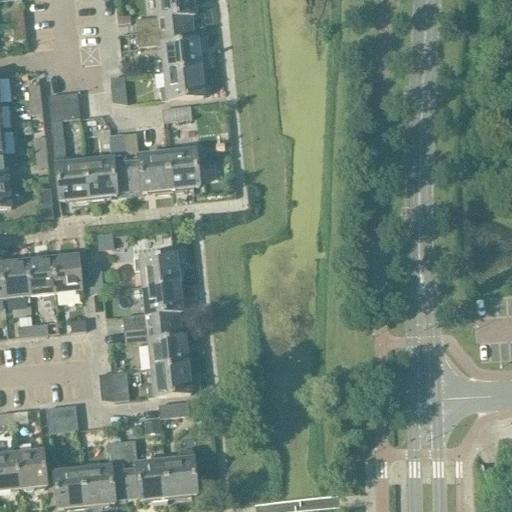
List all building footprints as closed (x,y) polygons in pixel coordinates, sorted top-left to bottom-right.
[(184,32),(182,20),(194,18),(193,12),(195,12),(194,0),(155,0),(157,21),(135,23),(136,37),(184,32)] [(23,28),(21,14),(10,15),(11,29),(23,28)] [(11,29),(13,44),(24,43),(23,28),(11,29)] [(201,72),(199,49),(197,50),(196,44),(185,45),(184,32),(136,37),(137,51),(160,49),(163,76),(201,72)] [(203,95),(201,72),(163,76),(164,92),(159,92),(160,105),(202,101),(201,95),(203,95)] [(126,109),(122,80),(109,82),(112,107),(126,109)] [(40,104),(38,89),(27,90),(28,105),(40,104)] [(79,122),(76,97),(61,98),(64,124),(79,122)] [(64,124),(61,98),(47,100),(50,126),(53,163),(58,205),(64,204),(64,206),(87,204),(83,166),(67,168),(66,162),(64,162),(61,124),(64,124)] [(28,105),(30,119),(41,118),(40,104),(28,105)] [(190,124),(189,110),(161,113),(162,127),(190,124)] [(165,157),(138,160),(136,138),(122,139),(127,186),(139,185),(140,196),(146,196),(146,198),(169,195),(165,157)] [(127,186),(122,139),(108,140),(110,163),(83,166),(87,204),(110,202),(110,200),(116,199),(114,187),(127,186)] [(32,141),(34,157),(45,155),(44,140),(32,141)] [(197,190),(193,148),(180,150),(180,155),(165,157),(169,195),(192,193),(192,191),(197,190)] [(45,155),(34,157),(36,172),(47,170),(45,155)] [(0,212),(10,212),(7,185),(0,186),(0,212)] [(38,194),(40,209),(51,208),(49,193),(38,194)] [(180,288),(177,263),(175,263),(174,257),(133,263),(134,275),(139,275),(141,291),(180,288)] [(81,294),(77,259),(51,262),(54,297),(81,294)] [(54,297),(51,262),(24,264),(28,300),(54,297)] [(28,300),(24,264),(0,266),(0,284),(2,303),(28,300)] [(102,295),(99,266),(86,267),(90,297),(102,295)] [(171,329),(170,316),(180,315),(179,308),(183,308),(180,288),(141,291),(144,317),(121,320),(122,334),(171,329)] [(70,336),(85,335),(84,323),(69,325),(70,336)] [(32,340),(47,339),(46,327),(31,329),(32,340)] [(32,340),(31,329),(17,330),(18,342),(32,340)] [(189,369),(186,346),(184,346),(183,338),(172,340),(171,329),(122,334),(124,348),(146,345),(150,373),(189,369)] [(192,390),(189,369),(150,373),(152,388),(145,388),(147,402),(189,397),(189,391),(192,390)] [(112,391),(132,389),(130,375),(98,379),(100,404),(114,405),(112,391)] [(187,419),(185,405),(157,408),(159,422),(187,419)] [(75,421),(74,410),(46,413),(47,424),(75,421)] [(12,427),(27,426),(26,414),(10,416),(12,427)] [(0,428),(12,427),(10,416),(0,417),(0,428)] [(76,434),(75,421),(47,424),(48,437),(76,434)] [(159,424),(143,425),(144,437),(160,435),(159,424)] [(164,464),(136,467),(133,443),(120,445),(125,494),(137,492),(138,504),(145,503),(146,505),(168,503),(164,464)] [(125,494),(120,445),(106,447),(108,469),(81,472),(85,511),(108,509),(108,507),(113,506),(112,495),(125,494)] [(45,489),(41,454),(15,457),(19,492),(45,489)] [(197,497),(192,455),(178,456),(178,462),(164,464),(168,503),(190,500),(190,498),(197,497)] [(0,493),(19,492),(15,457),(0,458),(0,493)] [(500,469),(500,464),(480,465),(482,475),(500,469)] [(81,472),(65,474),(64,468),(52,470),(56,511),(58,511),(62,511),(78,511),(85,511),(81,472)]
